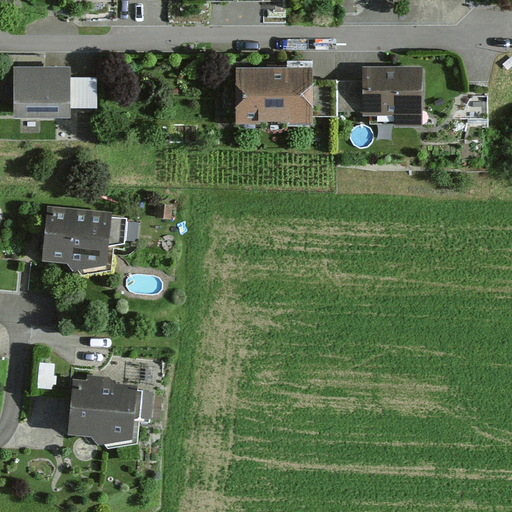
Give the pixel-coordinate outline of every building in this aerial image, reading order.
[(426,70),(370,69),(370,118),(425,119),(426,70)] [(319,71),(246,72),(246,122),(319,122),(319,71)] [(81,72),(22,72),(22,119),(81,119),(81,72)] [(118,214),(53,209),(49,261),(115,266),(118,214)] [(138,384),(74,379),(69,435),(133,440),(138,384)]
